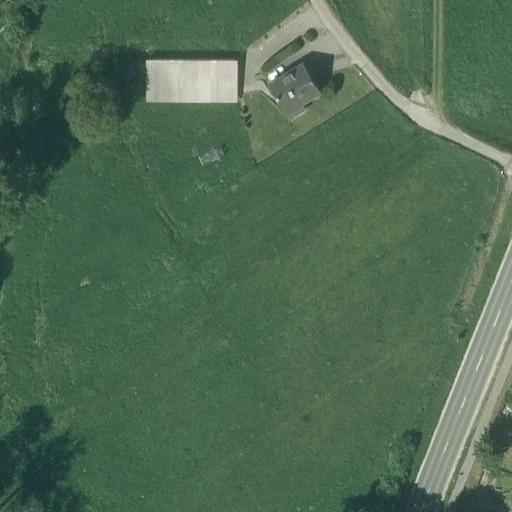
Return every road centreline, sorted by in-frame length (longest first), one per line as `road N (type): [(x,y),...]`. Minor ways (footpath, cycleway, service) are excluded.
road 1 (track): [(322,0),(360,62),(417,114),(511,162)]
road 2 (primary): [(423,511),(511,280)]
